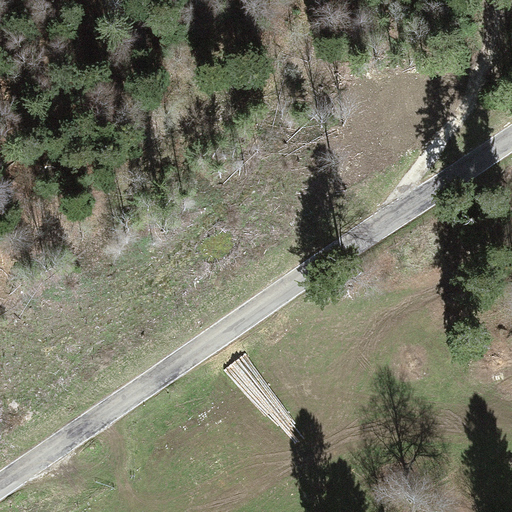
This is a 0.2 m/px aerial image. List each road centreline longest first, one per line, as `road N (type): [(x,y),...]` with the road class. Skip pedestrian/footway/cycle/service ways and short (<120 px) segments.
road 1 (tertiary): [(0,491),(511,138)]
road 2 (track): [(495,0),(483,76),(387,221)]
